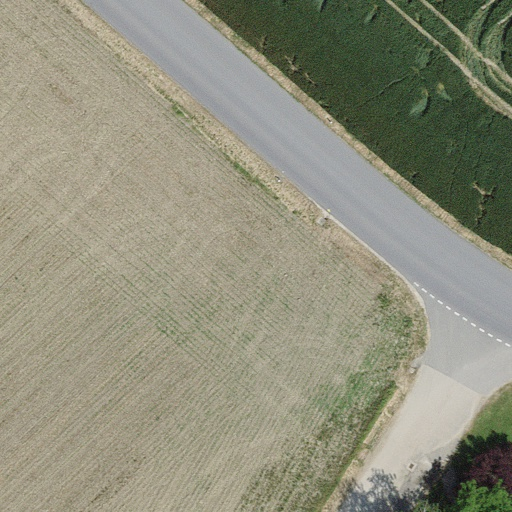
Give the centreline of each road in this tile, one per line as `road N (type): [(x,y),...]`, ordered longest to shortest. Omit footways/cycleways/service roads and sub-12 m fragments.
road 1 (tertiary): [(511,305),(410,238),(132,0)]
road 2 (track): [(377,511),(502,300)]
